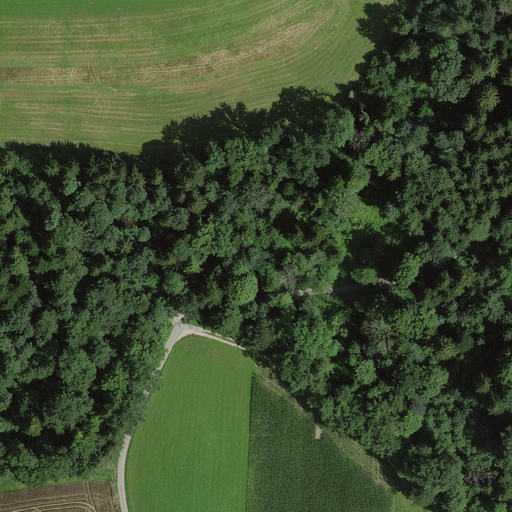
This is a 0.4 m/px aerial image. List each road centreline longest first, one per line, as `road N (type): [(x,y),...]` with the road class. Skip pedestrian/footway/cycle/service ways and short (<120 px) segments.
road 1 (track): [(511,192),(438,268),(180,315)]
road 2 (track): [(181,324),(273,359),(370,434)]
road 3 (track): [(180,315),(125,445),(124,511)]
road 4 (track): [(180,315),(154,319),(0,389)]
